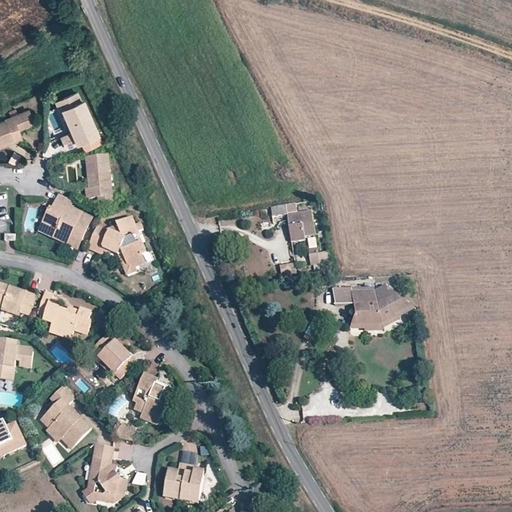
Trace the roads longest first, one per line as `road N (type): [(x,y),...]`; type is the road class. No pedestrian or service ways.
road 1 (tertiary): [(327,511),(275,428),(89,0)]
road 2 (residential): [(0,258),(90,283),(149,325),(197,384),(257,511)]
road 3 (track): [(324,0),(511,61)]
